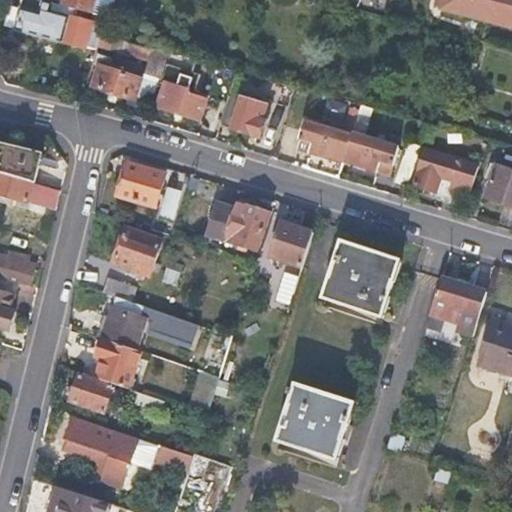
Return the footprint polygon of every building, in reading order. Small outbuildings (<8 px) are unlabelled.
[(72,10),(62,7),(35,0),(25,0),(16,31),(85,51),(86,48),(97,51),(98,48),(100,37),(103,28),(70,19),(72,10)] [(64,0),(62,7),(72,10),(94,16),(98,0),(64,0)] [(117,0),(98,0),(94,16),(113,21),(119,1),(117,0)] [(511,0),(445,0),(442,11),(511,29),(511,0)] [(147,74),(163,79),(164,72),(169,56),(100,37),(98,48),(151,62),(147,74)] [(166,86),(160,108),(201,121),(207,100),(189,95),(190,91),(195,92),(200,77),(192,74),(196,62),(171,55),(169,56),(164,72),(163,79),(161,84),(166,86)] [(101,68),(94,89),(135,102),(141,81),(107,70),(111,59),(100,56),(97,67),(101,68)] [(229,97),(228,100),(221,125),(230,127),(233,130),(251,136),(253,130),(263,133),(265,123),(262,122),(266,106),(242,99),(241,101),(229,97)] [(345,161),(352,137),(305,122),(300,139),(301,139),(298,149),(310,153),(345,163),(345,161)] [(353,134),(352,137),(345,161),(391,175),(399,149),(353,134)] [(0,173),(36,183),(42,152),(0,143),(0,173)] [(471,196),(481,168),(425,151),(414,185),(437,193),(436,195),(452,201),(455,191),(471,196)] [(133,178),(136,165),(129,163),(126,176),(133,178)] [(133,178),(126,176),(120,195),(157,206),(167,174),(136,165),(133,178)] [(511,170),(498,166),(486,198),(511,206),(511,170)] [(36,183),(0,173),(0,195),(30,204),(31,201),(59,209),(64,191),(36,183)] [(251,208),(249,213),(238,210),(220,204),(211,234),(260,250),(272,213),(251,206),(251,208)] [(238,210),(249,213),(251,208),(240,205),(238,210)] [(273,256),(304,266),(315,232),(284,222),(273,256)] [(128,229),(116,262),(129,267),(148,274),(152,275),(164,241),(128,229)] [(343,242),(326,298),(385,317),(403,261),(343,242)] [(0,255),(0,277),(30,286),(36,265),(0,255)] [(148,274),(129,267),(127,273),(146,280),(148,274)] [(274,302),(291,307),(299,276),(282,272),(274,302)] [(459,331),(473,336),(487,292),(442,277),(431,313),(462,323),(459,331)] [(116,297),(134,302),(139,288),(110,279),(106,293),(116,297)] [(0,290),(0,305),(11,309),(15,295),(0,290)] [(110,317),(103,340),(137,351),(148,319),(142,317),(145,306),(134,302),(116,297),(110,317)] [(0,305),(0,327),(11,330),(17,310),(11,309),(0,305)] [(96,338),(103,340),(110,317),(104,315),(96,338)] [(483,365),(511,374),(511,323),(498,319),(483,365)] [(137,351),(103,340),(97,357),(104,359),(98,378),(131,388),(142,352),(137,351)] [(199,368),(223,376),(230,353),(219,349),(215,360),(204,356),(199,368)] [(116,388),(80,376),(72,400),(108,411),(116,388)] [(298,385),(280,441),(339,461),(357,403),(298,385)] [(134,461),(141,441),(76,420),(70,441),(116,456),(134,461)] [(152,423),(149,436),(176,441),(178,428),(152,423)] [(160,447),(141,441),(134,461),(133,463),(153,469),(156,459),(160,447)] [(193,456),(160,446),(160,447),(156,459),(188,470),(193,456)] [(134,461),(116,456),(108,481),(126,487),(133,463),(134,461)] [(71,511),(75,497),(55,491),(48,511),(71,511)]
